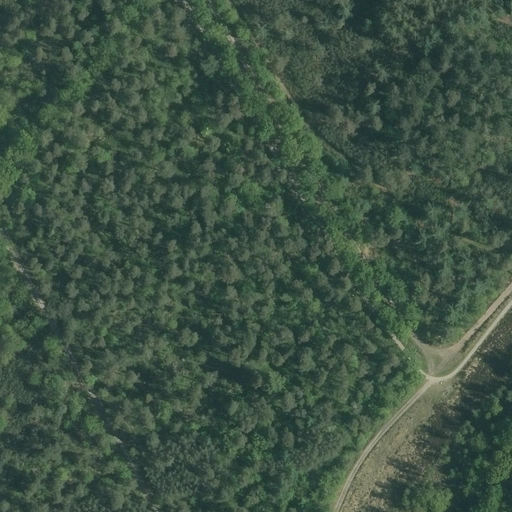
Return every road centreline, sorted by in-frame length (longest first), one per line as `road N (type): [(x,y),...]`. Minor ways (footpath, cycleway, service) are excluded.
road 1 (track): [(449,355),(430,351),(400,318),(206,0)]
road 2 (track): [(0,230),(157,511)]
road 3 (track): [(336,511),(371,444),(449,355)]
